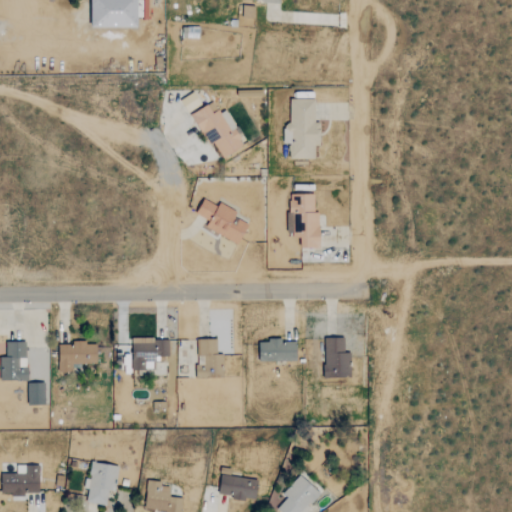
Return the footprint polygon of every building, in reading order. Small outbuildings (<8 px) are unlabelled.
[(88,23),(87,0),(134,0),(134,23),(88,23)] [(202,104),(194,92),(181,100),(189,113),(202,104)] [(315,159),(315,145),(320,146),(321,122),(314,122),(315,99),(290,98),(290,126),(284,126),(283,143),(290,143),(290,158),(315,159)] [(194,112),(218,160),(245,146),(227,110),(219,113),(213,102),(194,112)] [(314,194),(288,195),(289,236),(300,236),(300,248),(320,248),(320,212),(314,212),(314,194)] [(205,227),(238,244),(249,225),(234,217),(237,212),(219,203),(217,206),(203,199),(195,214),(209,221),(205,227)] [(324,338),(325,378),(351,378),(351,352),(344,352),(344,337),(324,338)] [(132,339),(132,370),(145,370),(145,360),(169,360),(168,338),(132,339)] [(195,378),(224,378),(223,354),(216,354),(216,340),(197,340),(197,356),(204,356),(205,365),(195,365),(195,378)] [(297,361),(296,340),(258,341),(259,362),(297,361)] [(0,357),(0,381),(27,381),(26,342),(6,342),(6,357),(0,357)] [(97,363),(96,342),(75,343),(75,344),(58,345),(59,372),(72,371),(72,364),(97,363)] [(45,405),(45,383),(27,383),(27,405),(45,405)] [(106,505),(108,490),(115,491),(118,466),(90,462),(87,488),(88,488),(86,503),(106,505)] [(39,465),(17,466),(17,473),(1,474),(1,495),(24,495),(24,493),(39,492),(39,465)] [(255,501),(258,480),(220,474),(218,494),(233,496),(232,497),(255,501)] [(303,511),(320,494),(300,475),(282,493),(287,498),(277,509),(280,511),(303,511)] [(171,511),(180,511),(182,498),(169,496),(170,487),(161,486),(162,482),(148,480),(144,509),(171,511)]
